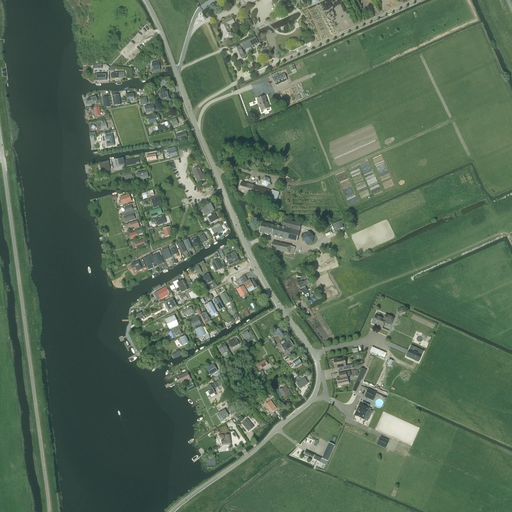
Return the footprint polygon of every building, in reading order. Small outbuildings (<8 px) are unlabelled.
[(223,23),(220,24),(221,26),(220,27),(227,40),(228,40),(232,38),(232,37),(234,37),(228,25),(234,23),(232,17),(222,22),(223,23)] [(240,47),(233,50),(238,60),(245,57),(244,57),(245,57),(243,52),(242,52),(242,50),(244,49),(244,50),(258,44),(256,38),(242,44),(243,46),(240,47)] [(153,71),(160,70),(159,62),(152,63),(153,71)] [(284,74),(272,79),(276,86),(287,81),(284,74)] [(160,95),(161,102),(168,100),(167,93),(160,95)] [(97,96),(86,99),(88,105),(98,102),(99,101),(98,98),(97,98),(97,96)] [(148,104),(146,97),(139,99),(141,106),(148,104)] [(265,97),(257,100),(261,111),(269,108),(265,97)] [(186,132),(176,135),(178,141),(188,137),(186,132)] [(113,135),(105,136),(106,140),(110,139),(110,143),(106,143),(107,147),(114,145),(114,141),(113,135)] [(116,167),(123,166),(122,159),(115,160),(116,167)] [(138,159),(125,161),(126,167),(139,164),(138,159)] [(111,169),(110,165),(109,160),(100,162),(102,171),(111,169)] [(199,167),(192,170),(198,183),(204,180),(199,167)] [(261,185),(266,187),(270,184),(269,179),(265,177),(261,180),(261,185)] [(241,182),(238,192),(269,201),(276,203),(279,193),(272,190),(271,191),(253,185),(254,181),(250,180),(249,184),(241,182)] [(145,199),(147,198),(154,196),(153,190),(146,193),(143,194),(145,199)] [(120,199),(119,200),(120,201),(120,203),(121,204),(122,204),(123,206),(128,204),(128,203),(131,202),(129,195),(120,198),(120,199)] [(154,208),(162,206),(160,197),(151,200),(154,208)] [(214,212),(213,212),(211,207),(209,204),(202,207),(206,214),(210,212),(211,214),(212,215),(215,214),(214,212)] [(134,212),(133,209),(133,210),(131,206),(124,208),(125,212),(122,213),(123,215),(129,213),(134,212)] [(211,224),(218,220),(215,214),(208,218),(211,224)] [(166,223),(164,218),(164,217),(157,219),(158,221),(156,221),(157,226),(166,223)] [(301,224),(284,220),(283,227),(299,231),(301,224)] [(131,229),(132,229),(134,228),(135,230),(140,228),(137,221),(130,224),(129,224),(129,225),(128,226),(128,227),(129,227),(129,228),(130,228),(130,229),(131,229)] [(341,222),(333,224),(335,231),(343,228),(341,222)] [(262,223),(259,233),(296,243),(299,232),(262,223)] [(163,229),(165,238),(172,236),(170,227),(163,229)] [(129,234),(131,240),(138,237),(136,232),(129,234)] [(303,233),(301,239),(305,244),(311,243),(313,238),(309,233),(303,233)] [(207,241),(204,235),(199,237),(202,244),(207,241)] [(136,249),(146,245),(144,240),(134,243),(136,249)] [(188,240),(184,242),(188,250),(192,248),(188,240)] [(182,242),(178,244),(182,253),(186,251),(182,242)] [(295,247),(291,246),(273,242),(271,249),(289,253),(293,254),(295,247)] [(178,253),(174,245),(169,248),(173,256),(178,253)] [(165,259),(171,256),(168,248),(162,251),(165,259)] [(158,263),(158,265),(163,263),(162,261),(158,253),(153,256),(154,258),(155,258),(158,263)] [(239,262),(235,253),(225,257),(229,266),(239,262)] [(143,259),(147,267),(155,263),(151,255),(143,259)] [(211,263),(216,272),(222,269),(217,260),(211,263)] [(139,270),(146,268),(144,263),(143,263),(142,261),(137,263),(139,270)] [(196,271),(197,271),(199,275),(202,273),(198,266),(195,267),(195,268),(192,269),(194,272),(196,271)] [(246,275),(247,280),(253,278),(253,277),(256,275),(255,272),(249,274),(246,275)] [(197,274),(190,277),(193,284),(201,281),(197,274)] [(212,282),(208,274),(203,277),(207,285),(212,282)] [(250,281),(248,281),(245,276),(240,279),(243,284),(247,289),(253,286),(255,289),(257,287),(253,279),(250,281)] [(184,283),(182,282),(179,283),(178,280),(173,283),(176,289),(179,287),(182,293),(188,290),(184,283)] [(309,294),(305,286),(310,284),(308,280),(303,282),(303,281),(302,282),(302,281),(298,284),(304,296),(309,294)] [(240,298),(248,294),(244,286),(236,290),(240,298)] [(166,287),(156,292),(160,299),(157,300),(160,304),(164,301),(170,298),(170,297),(169,295),(170,294),(166,287)] [(193,300),(197,298),(196,297),(197,296),(195,291),(189,294),(191,299),(192,299),(193,300)] [(231,302),(226,293),(220,296),(225,305),(231,302)] [(231,299),(236,309),(243,305),(238,296),(231,299)] [(165,302),(164,303),(169,313),(178,308),(173,298),(172,299),(165,302)] [(218,298),(213,301),(219,311),(224,308),(218,298)] [(210,302),(205,305),(212,317),(217,314),(210,302)] [(195,310),(193,311),(191,307),(182,312),(184,316),(187,314),(188,316),(190,315),(192,314),(193,315),(195,314),(194,313),(196,312),(195,310)] [(206,311),(200,315),(204,323),(205,324),(207,323),(211,321),(210,320),(210,319),(206,311)] [(372,322),(372,324),(382,328),(385,323),(391,326),(394,318),(386,314),(383,319),(375,315),(374,319),(373,319),(372,321),(372,322)] [(165,320),(169,330),(179,326),(174,316),(165,320)] [(192,321),(190,322),(193,327),(198,325),(199,327),(201,326),(200,324),(201,323),(198,318),(197,316),(191,319),(192,321)] [(264,320),(256,325),(260,331),(268,326),(264,320)] [(182,335),(180,331),(182,330),(181,327),(179,328),(178,327),(170,331),(174,339),(182,335)] [(282,327),(275,331),(277,335),(279,333),(282,338),(287,335),(285,333),(283,334),(281,332),(284,330),(282,327)] [(203,328),(197,331),(200,337),(206,335),(203,328)] [(250,332),(248,333),(247,331),(243,334),(246,340),(251,338),(252,340),(254,339),(252,336),(250,332)] [(185,336),(180,339),(177,340),(180,344),(182,346),(189,343),(185,336)] [(232,349),(237,346),(239,349),(241,348),(239,344),(237,345),(233,339),(228,342),(232,349)] [(281,346),(285,352),(293,346),(290,340),(281,346)] [(219,348),(224,356),(229,353),(225,346),(224,347),(223,346),(219,348)] [(372,347),(370,351),(385,357),(387,353),(372,347)] [(180,351),(179,350),(175,351),(176,353),(174,355),(173,355),(173,356),(172,356),(173,359),(175,358),(182,354),(180,351)] [(410,350),(406,357),(418,362),(421,355),(410,350)] [(333,361),(334,363),(335,368),(339,368),(340,371),(353,368),(352,365),(345,366),(344,358),(333,361)] [(261,370),(268,365),(265,360),(258,365),(261,370)] [(210,375),(217,371),(213,365),(206,368),(210,375)] [(181,384),(191,379),(188,372),(178,376),(181,384)] [(337,378),(338,386),(348,384),(347,376),(350,376),(350,372),(345,373),(345,372),(339,373),(340,378),(337,378)] [(296,381),(300,387),(306,383),(300,376),(298,377),(299,378),(296,381)] [(279,397),(282,395),(285,400),(290,396),(287,392),(289,391),(285,387),(279,391),(276,393),(279,397)] [(368,390),(365,397),(373,401),(376,393),(368,390)] [(380,407),(383,401),(378,399),(375,404),(380,407)] [(270,401),(265,405),(271,413),(276,409),(270,401)] [(368,408),(370,405),(362,402),(361,405),(359,404),(354,416),(364,420),(369,409),(368,408)] [(247,419),(241,424),(248,432),(254,427),(247,419)] [(231,445),(230,441),(230,436),(226,436),(227,441),(221,442),(221,446),(231,445)] [(380,437),(377,445),(385,448),(388,441),(380,437)] [(307,438),(305,442),(310,444),(316,447),(318,442),(307,438)] [(323,456),(322,459),(327,461),(335,445),(329,443),(323,456)] [(305,451),(303,456),(309,459),(311,460),(312,460),(313,459),(319,462),(321,459),(314,456),(315,455),(305,451)]
